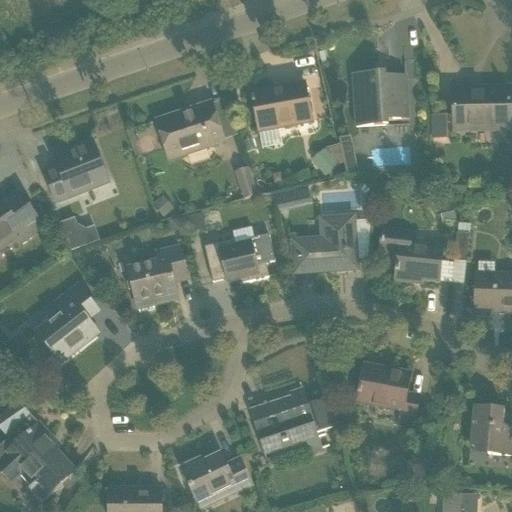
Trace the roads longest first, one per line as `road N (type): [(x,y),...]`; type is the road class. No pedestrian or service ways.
road 1 (residential): [(232,325),(159,343),(130,358),(94,395),(100,426),(120,441),(154,441),(216,406),(228,376)]
road 2 (residential): [(0,107),(281,9)]
road 3 (residential): [(511,361),(365,311),(290,312),(232,325)]
